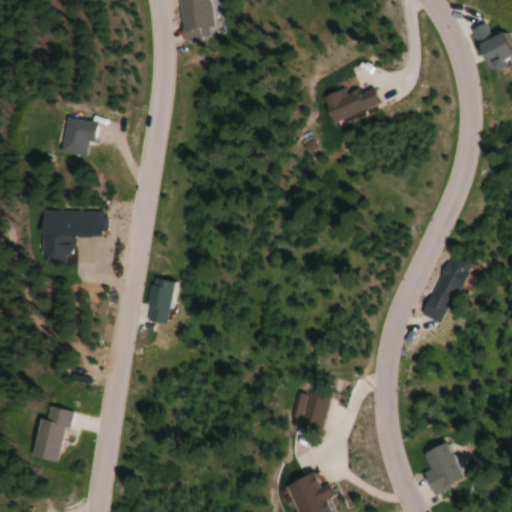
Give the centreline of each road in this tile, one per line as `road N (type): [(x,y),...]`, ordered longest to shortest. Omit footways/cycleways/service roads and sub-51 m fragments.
road 1 (residential): [(413,511),(382,430),(383,352),(457,171),(465,81),(426,0)]
road 2 (residential): [(94,511),(162,71),(157,0)]
